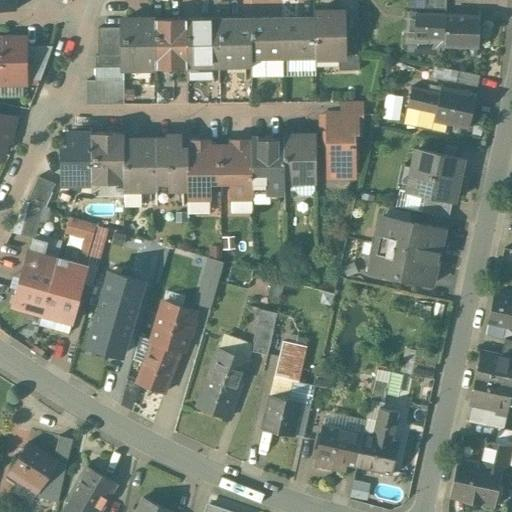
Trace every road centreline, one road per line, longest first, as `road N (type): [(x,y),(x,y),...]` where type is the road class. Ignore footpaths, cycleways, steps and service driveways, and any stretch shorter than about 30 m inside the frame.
road 1 (residential): [(511,83),(423,511)]
road 2 (residential): [(334,511),(138,438),(0,355)]
road 3 (residential): [(53,109),(311,106)]
road 4 (residential): [(0,220),(53,109)]
